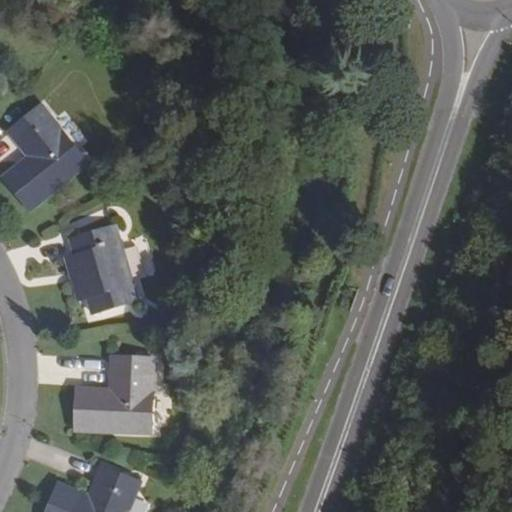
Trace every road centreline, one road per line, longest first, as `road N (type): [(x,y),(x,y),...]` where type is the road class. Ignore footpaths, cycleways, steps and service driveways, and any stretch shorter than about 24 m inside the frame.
road 1 (tertiary): [(308,511),(457,101)]
road 2 (residential): [(0,277),(23,354),(14,456),(0,496)]
